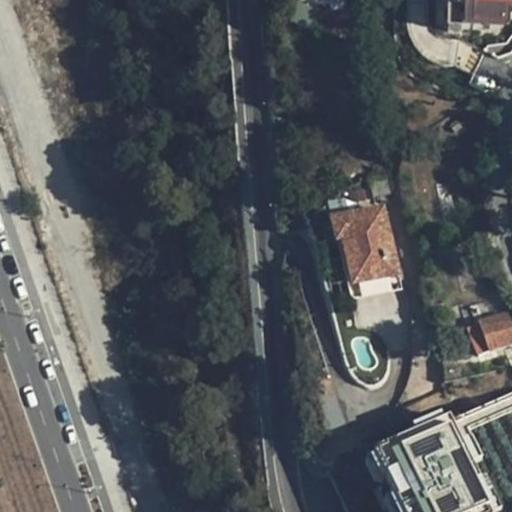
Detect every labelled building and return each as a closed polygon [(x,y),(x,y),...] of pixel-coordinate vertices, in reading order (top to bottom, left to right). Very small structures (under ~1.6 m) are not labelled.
[(495,36),(496,32),(499,33),(500,18),(511,18),(511,0),(448,0),(448,16),(453,16),(453,35),(495,36)] [(368,201),(364,186),(344,191),(348,206),(368,201)] [(402,286),(385,209),(334,220),(340,246),(349,244),(360,295),(402,286)] [(489,324),(479,306),(461,313),(469,332),(489,324)] [(511,322),(509,316),(489,324),(469,332),(481,357),(511,343),(511,322)] [(449,412),(371,448),(400,511),(489,511),(474,478),(479,476),(449,412)] [(260,511),(258,501),(233,509),(233,511),(260,511)]
